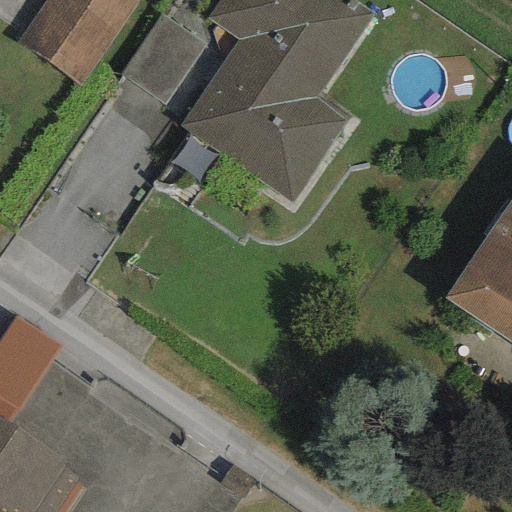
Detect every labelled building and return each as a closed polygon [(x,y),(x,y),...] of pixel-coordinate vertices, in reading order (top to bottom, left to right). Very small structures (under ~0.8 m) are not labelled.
[(133,2),(130,0),(43,0),(15,42),(75,86),(133,2)] [(373,15),(351,0),(218,0),(205,20),(235,40),(178,126),(294,204),(350,121),(317,99),(373,15)] [(203,48),(158,16),(117,74),(163,106),(203,48)] [(511,197),(442,299),(511,346),(511,197)] [(0,346),(0,410),(18,422),(63,354),(16,323),(0,346)] [(62,462),(0,421),(0,511),(29,511),(58,468),(62,462)] [(52,511),(74,478),(58,468),(29,511),(52,511)]
